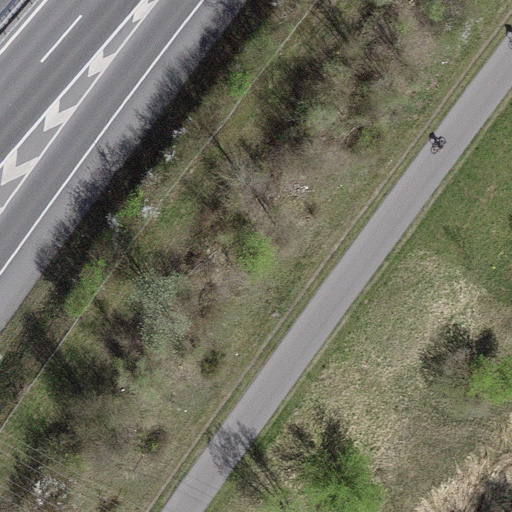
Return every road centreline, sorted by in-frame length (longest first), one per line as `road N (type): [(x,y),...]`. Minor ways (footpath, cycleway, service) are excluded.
road 1 (track): [(179,511),(511,66)]
road 2 (motorway): [(0,245),(165,0)]
road 3 (motorway): [(0,115),(99,0)]
